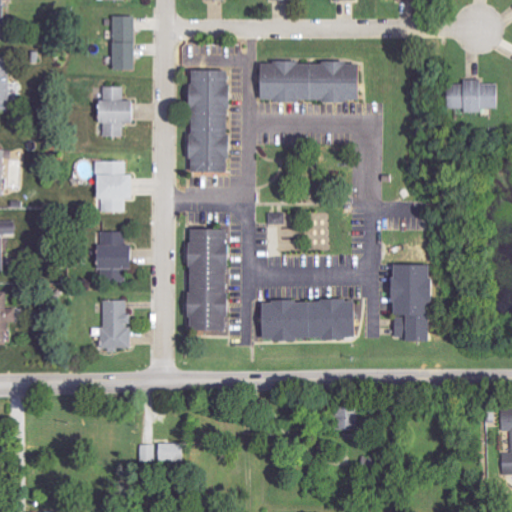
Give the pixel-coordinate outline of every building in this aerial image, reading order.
[(15,6),(14,0),(0,0),(0,11),(0,6),(15,6)] [(134,69),(133,16),(113,16),(114,70),(134,69)] [(0,110),(14,111),(15,58),(0,57),(0,110)] [(355,100),(355,62),(258,63),(258,101),(355,100)] [(224,70),(187,71),(189,172),(226,172),(224,70)] [(460,111),(498,110),(498,83),(482,84),(482,79),(463,80),(463,84),(447,84),(447,109),(460,109),(460,111)] [(104,137),(125,137),(125,123),(134,123),(134,101),(125,101),(125,87),(104,86),(104,101),(97,101),(96,123),(104,123),(104,137)] [(13,151),(0,150),(0,195),(10,196),(13,151)] [(96,200),(102,200),(101,212),(130,212),(131,174),(126,174),(127,161),(97,161),(96,200)] [(271,214),(271,225),(286,224),(285,213),(271,214)] [(226,230),(188,228),(186,293),(184,293),(183,317),(189,317),(189,331),(223,332),(226,230)] [(125,232),(102,232),(101,245),(95,245),(95,269),(128,269),(128,245),(125,245),(125,232)] [(426,342),(427,265),(393,264),(391,337),(403,337),(403,341),(426,342)] [(121,282),(122,270),(102,269),(102,281),(121,282)] [(11,292),(0,291),(0,344),(13,345),(13,322),(21,322),(21,308),(11,308),(11,292)] [(130,301),(103,300),(102,349),(129,349),(130,301)] [(259,301),(259,339),(357,339),(357,301),(259,301)] [(511,406),(500,407),(500,431),(511,431),(511,453),(502,453),(502,475),(511,474),(511,406)] [(332,431),(353,431),(352,408),(331,408),(332,431)] [(143,444),(143,462),(184,461),(183,443),(143,444)]
